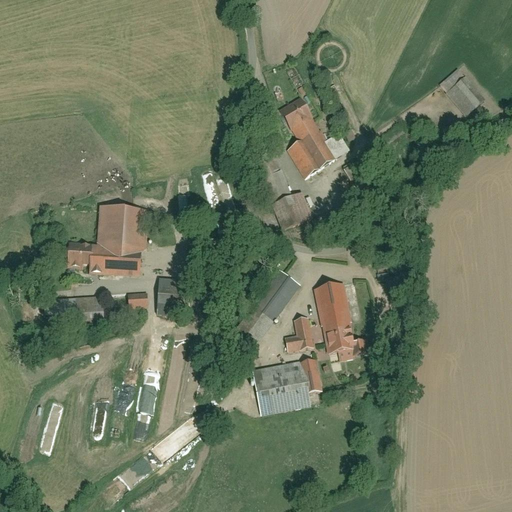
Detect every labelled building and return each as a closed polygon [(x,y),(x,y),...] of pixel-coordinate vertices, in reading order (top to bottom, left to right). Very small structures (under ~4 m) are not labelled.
[(457,73),(438,88),(463,119),(482,103),(457,73)] [(300,105),(278,118),(296,148),(286,154),(302,180),(347,153),(337,136),(324,144),(300,105)] [(355,142),(349,132),(341,137),(347,147),(355,142)] [(278,158),(264,163),(278,202),(292,197),(278,158)] [(273,205),(283,234),(309,225),(300,197),(273,205)] [(145,214),(96,211),(93,249),(64,247),(63,271),(91,273),(91,276),(141,279),(145,214)] [(232,338),(251,353),(298,290),(279,275),(232,338)] [(154,285),(153,319),(186,320),(187,287),(154,285)] [(342,355),(344,362),(365,358),(362,342),(350,344),(340,290),(312,295),(324,358),(342,355)] [(124,300),(125,314),(145,313),(144,299),(124,300)] [(41,303),(42,322),(71,321),(70,301),(41,303)] [(71,322),(72,340),(100,337),(99,319),(71,322)] [(284,356),(312,351),(307,323),(291,325),(294,340),(282,342),(284,356)] [(412,354),(409,380),(439,383),(442,357),(412,354)] [(249,375),(256,418),(309,410),(307,397),(319,395),(314,364),(249,375)] [(147,370),(140,405),(153,408),(160,373),(147,370)]
